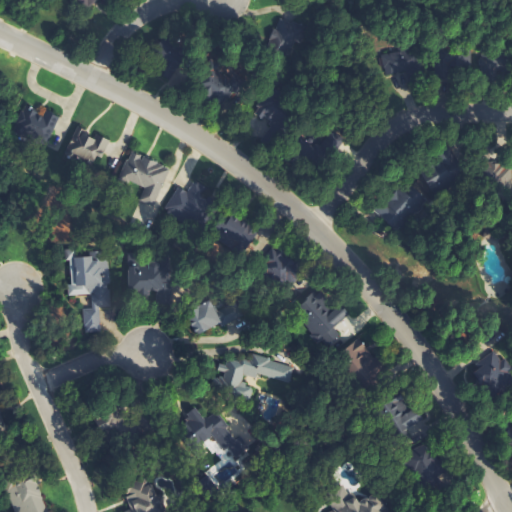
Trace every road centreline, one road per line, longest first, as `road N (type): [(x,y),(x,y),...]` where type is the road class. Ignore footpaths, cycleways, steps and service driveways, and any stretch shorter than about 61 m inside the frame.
road 1 (residential): [(0,37),(168,123),(310,229),(408,346),(504,511)]
road 2 (residential): [(310,229),(398,128),(443,112),(511,112)]
road 3 (residential): [(87,511),(18,351),(10,287)]
road 4 (residential): [(85,78),(131,20),(184,0)]
